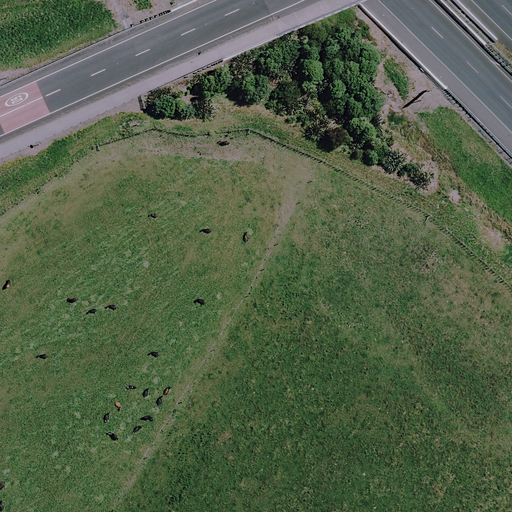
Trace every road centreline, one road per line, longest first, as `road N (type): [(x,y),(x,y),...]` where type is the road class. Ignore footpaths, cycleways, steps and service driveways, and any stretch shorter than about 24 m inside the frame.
road 1 (unclassified): [(264,0),(0,121)]
road 2 (motorway): [(511,117),(387,0)]
